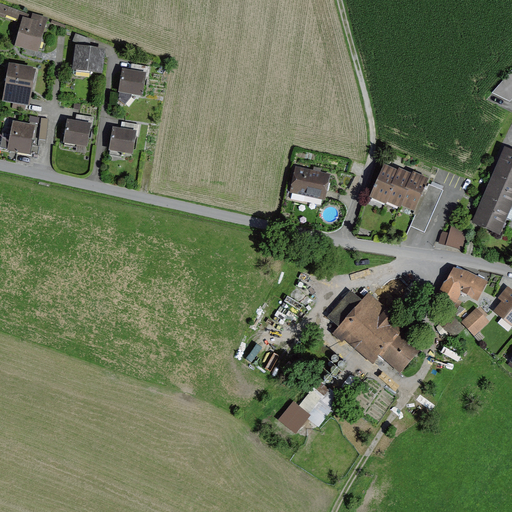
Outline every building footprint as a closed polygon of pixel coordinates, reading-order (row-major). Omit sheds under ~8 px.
[(26,15),(0,5),(0,15),(4,17),(6,14),(24,21),(26,15)] [(18,45),(36,50),(44,20),(34,17),(32,23),(24,21),(18,45)] [(79,43),(78,49),(86,50),(90,39),(75,34),(73,41),(79,43)] [(86,50),(78,49),(75,68),(100,71),(102,52),(86,50)] [(132,73),(123,72),(120,91),(142,95),(145,76),(147,76),(149,67),(133,65),(132,73)] [(32,72),(10,68),(5,99),(26,103),(32,72)] [(511,92),(511,80),(509,78),(503,83),(511,92)] [(511,103),(511,102),(511,92),(503,83),(498,89),(511,103)] [(77,123),(67,122),(64,145),(77,147),(77,151),(85,152),(86,145),(87,145),(89,126),(92,127),(93,117),(78,115),(77,123)] [(0,147),(28,153),(33,127),(12,123),(9,139),(2,137),(0,146),(0,147)] [(122,131),(113,130),(110,149),(132,153),(135,134),(137,134),(139,125),(124,123),(122,131)] [(511,148),(508,147),(502,161),(511,165),(511,148)] [(511,165),(502,161),(497,173),(511,178),(511,165)] [(330,178),(296,169),(290,194),(324,202),(330,178)] [(392,204),(406,176),(391,169),(376,201),(390,208),(392,204)] [(409,206),(422,178),(408,172),(406,176),(392,204),(407,210),(409,206)] [(435,188),(439,180),(424,173),(422,178),(409,206),(423,212),(424,211),(428,203),(431,196),(435,188)] [(511,178),(497,173),(492,185),(511,193),(511,178)] [(447,193),(451,185),(439,180),(435,188),(447,193)] [(511,193),(492,185),(488,197),(511,206),(511,193)] [(443,201),(447,193),(435,188),(431,196),(443,201)] [(439,209),(443,201),(431,196),(428,203),(439,209)] [(511,219),(511,206),(488,197),(483,209),(511,221),(511,219)] [(435,217),(439,209),(428,203),(424,211),(430,214),(435,217)] [(511,221),(483,209),(477,223),(506,235),(511,221)] [(418,223),(424,226),(430,214),(424,211),(423,212),(418,223)] [(424,226),(429,229),(435,217),(430,214),(424,226)] [(461,250),(467,233),(450,227),(445,244),(461,250)] [(477,303),(487,283),(467,273),(452,270),(438,298),(455,307),(460,294),(477,303)] [(511,288),(507,284),(496,297),(504,304),(495,313),(511,328),(511,288)] [(349,290),(327,316),(340,328),(334,335),(371,368),(378,360),(398,378),(426,347),(367,295),(361,301),(349,290)] [(477,309),(461,323),(475,338),(490,324),(477,309)] [(300,406),(294,401),(279,420),(297,435),(309,419),(319,427),(340,401),(318,383),(300,406)]
